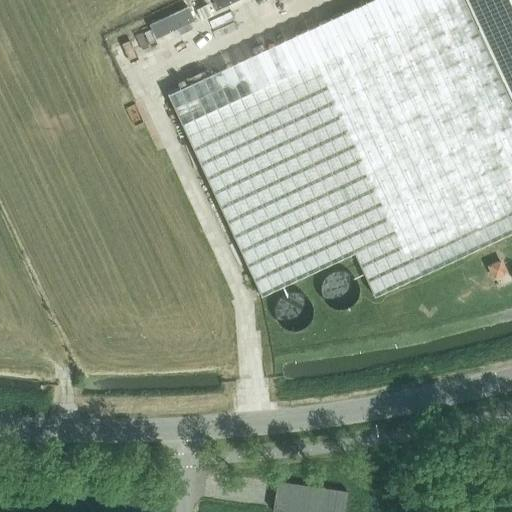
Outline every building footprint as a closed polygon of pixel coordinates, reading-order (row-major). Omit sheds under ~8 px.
[(375,293),(511,231),(511,97),(468,0),(361,0),(173,84),(265,283),(353,247),(375,293)] [(217,10),(238,0),(212,0),(214,2),(217,10)] [(511,0),(468,0),(511,97),(511,0)] [(208,5),(197,10),(200,17),(211,12),(208,5)] [(180,34),(192,29),(189,23),(195,20),(191,13),(188,6),(149,24),(152,31),(156,38),(178,28),(180,34)] [(501,260),(488,266),(494,279),(507,273),(501,260)] [(344,511),(348,491),(277,481),(272,510),(284,511),(344,511)]
